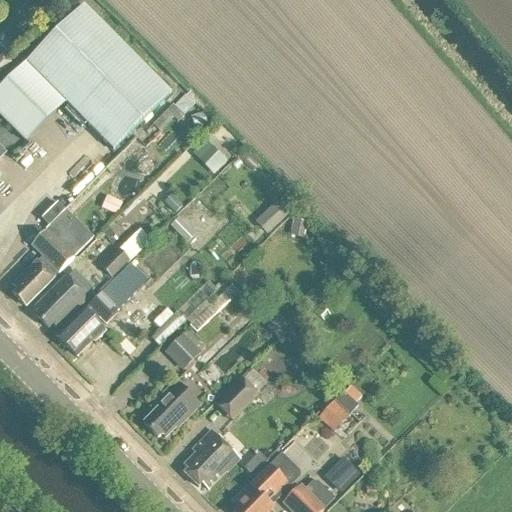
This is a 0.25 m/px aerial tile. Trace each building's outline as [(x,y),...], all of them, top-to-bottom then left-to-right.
[(84,8),(0,91),(0,118),(26,145),(66,105),(114,154),(171,97),(84,8)] [(178,125),(184,119),(172,107),(152,127),(160,134),(173,121),(178,125)] [(194,132),(206,128),(202,115),(190,119),(194,132)] [(213,177),(226,163),(211,149),(198,163),(213,177)] [(175,217),(182,209),(171,198),(164,205),(175,217)] [(116,218),(122,206),(106,199),(101,211),(116,218)] [(278,204),(256,225),(267,237),(289,216),(278,204)] [(48,229),(65,213),(57,206),(41,222),(48,229)] [(303,242),(307,225),(293,222),(289,239),(303,242)] [(12,296),(25,309),(83,252),(55,224),(30,249),(41,260),(12,289),(16,292),(12,296)] [(120,249),(132,262),(154,241),(142,228),(120,249)] [(102,269),(113,281),(131,264),(119,252),(102,269)] [(103,295),(119,312),(148,284),(131,267),(103,295)] [(58,334),(90,302),(67,279),(36,310),(40,314),(35,318),(48,332),(52,328),(58,334)] [(215,291),(208,284),(176,315),(183,323),(215,291)] [(197,335),(238,295),(232,289),(190,329),(197,335)] [(57,340),(76,359),(92,344),(94,347),(106,335),(93,323),(97,319),(106,327),(117,316),(99,298),(57,340)] [(150,341),(159,350),(185,325),(177,316),(150,341)] [(189,334),(166,357),(183,375),(206,352),(189,334)] [(240,380),(214,408),(233,426),(259,399),(257,397),(243,383),(240,380)] [(153,407),(158,411),(143,427),(157,441),(161,437),(164,440),(175,430),(177,432),(199,409),(175,384),(153,407)] [(334,435),(358,408),(343,395),(319,421),(334,435)] [(202,487),(208,493),(239,461),(210,432),(190,453),(195,457),(183,469),(187,473),(183,477),(198,491),(202,487)] [(346,459),(326,477),(343,494),(362,476),(346,459)] [(288,491),(270,473),(268,472),(250,490),(253,493),(235,511),(270,511),(272,510),(271,509),(288,491)] [(324,511),(301,489),(282,507),(286,511),(324,511)]
